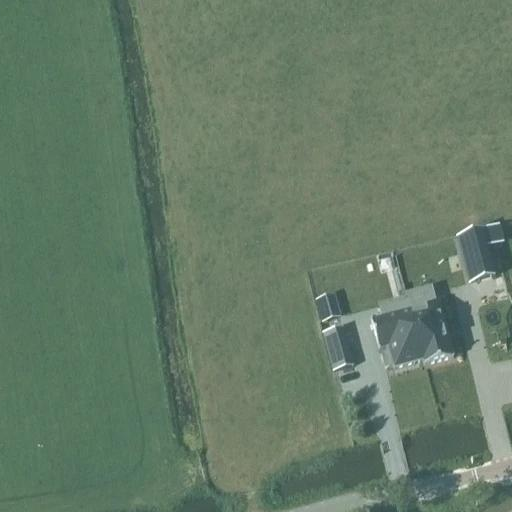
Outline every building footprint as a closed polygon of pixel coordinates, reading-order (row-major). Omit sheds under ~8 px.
[(474,284),(494,279),(483,239),(463,244),(474,284)] [(334,297),(315,303),(322,324),(340,319),(334,297)] [(438,305),(436,305),(410,312),(424,363),(423,363),(424,367),(424,368),(453,360),(453,359),(438,305)] [(371,322),(379,353),(380,352),(381,352),(388,350),(393,369),(394,370),(393,370),(394,371),(396,371),(395,371),(423,363),(424,363),(410,312),(382,320),(372,322),(371,322)] [(333,373),(352,368),(342,331),(323,336),(333,373)]
